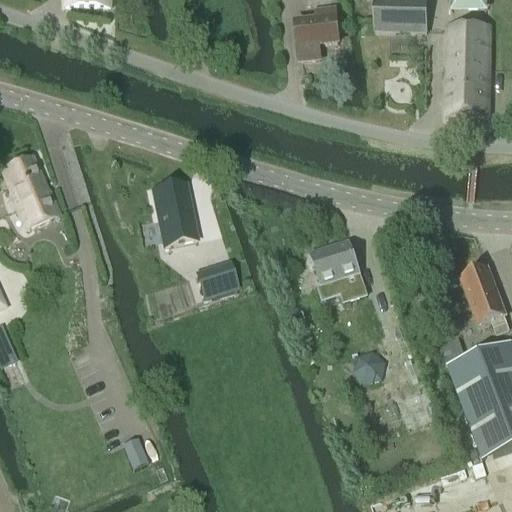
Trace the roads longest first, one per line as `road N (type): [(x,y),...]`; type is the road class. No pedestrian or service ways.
road 1 (unclassified): [(0,17),(372,134),(511,144)]
road 2 (tertiary): [(0,98),(372,207),(511,225)]
